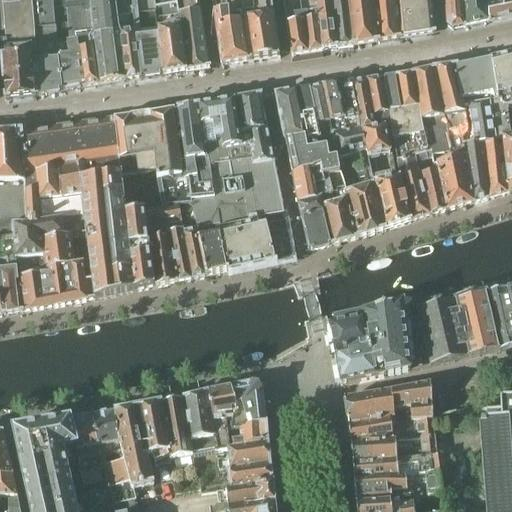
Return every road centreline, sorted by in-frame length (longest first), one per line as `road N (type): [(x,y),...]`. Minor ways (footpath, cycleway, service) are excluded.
road 1 (residential): [(303,271),(0,329)]
road 2 (residential): [(0,423),(266,371)]
road 3 (residential): [(511,208),(303,271)]
road 4 (residential): [(328,401),(511,359)]
road 5 (residential): [(288,511),(266,371)]
road 6 (residential): [(303,271),(328,401)]
